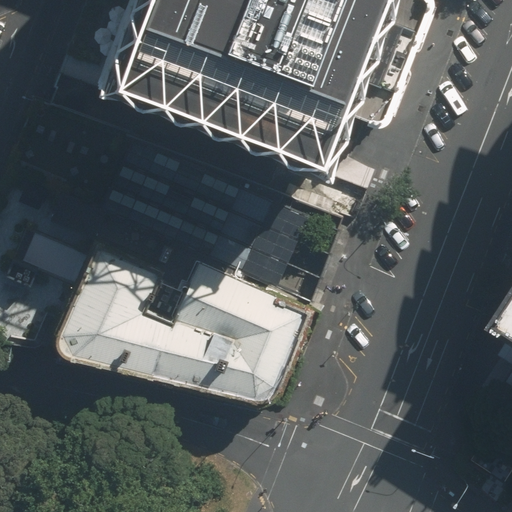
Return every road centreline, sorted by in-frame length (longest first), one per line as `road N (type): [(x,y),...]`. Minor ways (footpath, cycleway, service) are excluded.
road 1 (tertiary): [(511,67),(344,511)]
road 2 (unclassified): [(0,379),(179,415),(265,443),(294,466),(322,511)]
